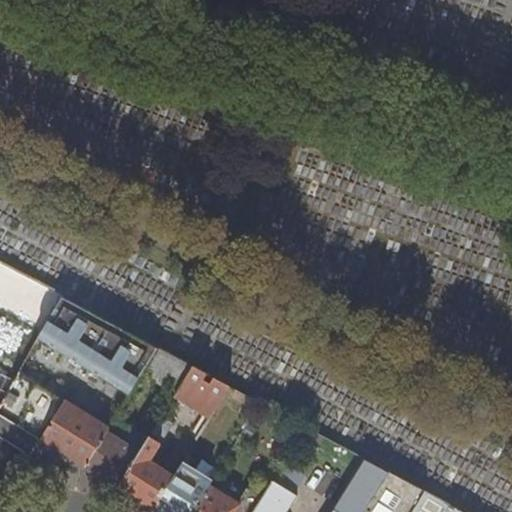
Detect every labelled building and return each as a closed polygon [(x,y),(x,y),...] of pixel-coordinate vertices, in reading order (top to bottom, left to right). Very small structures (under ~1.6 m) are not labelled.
[(0,291),(13,269),(0,262),(0,291)] [(37,282),(0,346),(0,405),(1,406),(62,295),(37,282)] [(108,427),(158,346),(62,295),(1,406),(0,406),(0,412),(41,438),(85,465),(107,430),(109,428),(108,427)] [(145,370),(179,391),(195,366),(160,347),(145,370)] [(178,393),(213,412),(230,384),(195,366),(179,391),(178,393)] [(0,441),(28,459),(41,438),(0,412),(0,441)] [(107,430),(141,452),(150,438),(116,417),(109,428),(107,430)] [(141,452),(107,430),(85,465),(119,486),(141,452)] [(163,443),(151,436),(150,438),(141,452),(119,486),(152,508),(173,474),(152,460),(163,443)] [(194,511),(212,484),(180,464),(173,474),(152,508),(159,511),(194,511)] [(275,476),(296,486),(302,473),(281,464),(275,476)] [(468,511),(391,471),(380,489),(365,511),(468,511)] [(338,511),(365,511),(380,489),(360,476),(338,511)] [(286,511),(298,495),(274,479),(253,511),(286,511)] [(235,511),(241,503),(212,484),(194,511),(235,511)]
